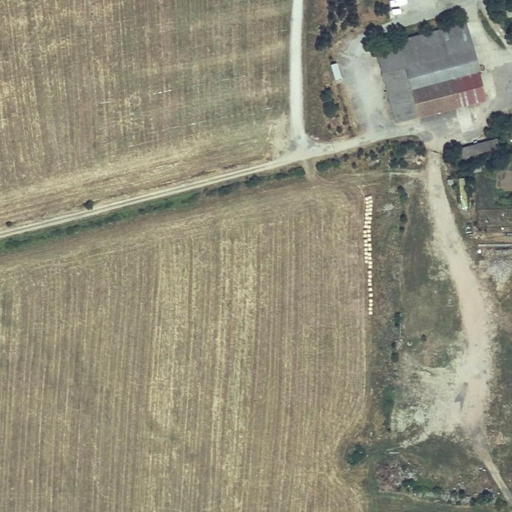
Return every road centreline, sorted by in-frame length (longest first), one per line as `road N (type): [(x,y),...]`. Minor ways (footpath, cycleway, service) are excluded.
road 1 (track): [(511,103),(0,234)]
road 2 (unknown): [(427,124),(435,199),(467,282),(482,374)]
